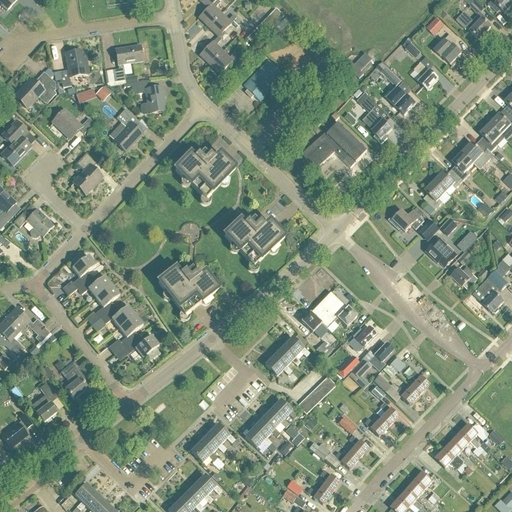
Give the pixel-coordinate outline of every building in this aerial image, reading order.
[(0,0),(0,8),(1,8),(7,13),(18,1),(16,0),(0,0)] [(198,0),(197,2),(207,11),(216,1),(217,2),(218,0),(198,0)] [(511,0),(495,0),(489,7),(497,14),(500,12),(504,16),(511,7),(511,0)] [(216,1),(207,11),(198,20),(207,30),(221,16),(214,10),(220,4),(217,2),(216,1)] [(456,22),(465,31),(466,30),(470,33),(469,34),(478,42),(491,29),(484,22),(485,20),(480,15),(484,11),(475,3),(469,9),(478,17),(473,23),(464,14),(456,22)] [(283,18),(275,11),(247,40),(254,48),(283,18)] [(221,16),(207,30),(217,39),(218,39),(231,25),(230,25),(231,25),(234,22),(235,20),(232,17),(227,22),(221,16)] [(434,38),(444,27),(436,20),(426,30),(434,38)] [(234,22),(231,25),(236,30),(239,26),(234,22)] [(457,44),(450,37),(434,53),(441,59),(452,69),(457,64),(455,62),(461,56),(453,48),(457,44)] [(217,39),(199,58),(208,67),(222,53),(215,47),(220,42),(218,39),(217,39)] [(421,55),(411,45),(405,51),(415,61),(421,55)] [(139,48),(115,52),(117,68),(118,68),(118,71),(106,73),(108,85),(125,82),(122,67),(142,64),(139,48)] [(80,53),(64,55),(67,73),(59,74),(62,90),(70,88),(69,80),(88,77),(85,60),(82,61),(80,53)] [(222,53),(208,67),(218,77),(237,58),(233,54),(228,60),(222,53)] [(361,74),(372,62),(366,55),(354,67),(349,63),(345,67),(359,81),(363,76),(361,74)] [(184,63),(200,76),(205,70),(190,56),(184,63)] [(374,73),(381,67),(376,62),(369,68),(374,73)] [(267,64),(261,70),(243,88),(259,104),(283,79),(267,64)] [(427,93),(438,82),(429,73),(429,74),(420,66),(413,73),(422,81),(418,85),(427,93)] [(401,84),(384,68),(372,80),(376,84),(383,77),(386,80),(396,89),(401,84)] [(30,82),(15,99),(27,110),(37,99),(45,107),(55,96),(53,94),(55,92),(54,85),(50,81),(54,77),(48,71),(44,75),(43,75),(33,85),(30,82)] [(149,83),(136,85),(123,87),(123,90),(131,89),(132,97),(145,95),(147,106),(143,107),(141,108),(140,109),(140,110),(141,114),(141,116),(143,117),(165,114),(161,89),(151,91),(149,83)] [(346,88),(341,84),(334,91),(338,96),(346,88)] [(103,89),(98,94),(105,102),(110,96),(103,89)] [(404,118),(415,107),(406,98),(406,99),(397,90),(387,101),(404,118)] [(79,106),(87,103),(84,94),(75,97),(79,106)] [(366,95),(357,104),(369,116),(373,119),(366,126),(373,133),(372,134),(376,137),(374,139),(375,141),(375,140),(381,146),(387,139),(388,140),(388,139),(386,137),(391,131),(392,131),(383,123),(379,118),(384,113),(366,95)] [(511,96),(504,104),(507,108),(503,112),(511,120),(511,96)] [(113,142),(112,143),(125,155),(142,136),(141,135),(145,131),(138,125),(137,123),(125,112),(116,121),(125,130),(113,142)] [(489,126),(504,141),(506,143),(511,136),(511,120),(503,112),(499,116),(489,126)] [(64,114),(53,125),(69,141),(78,132),(83,136),(93,126),(88,121),(80,129),(64,114)] [(331,119),(336,123),(340,118),(336,114),(331,119)] [(318,119),(313,125),(318,129),(323,123),(318,119)] [(324,129),(329,133),(337,125),(332,120),(324,129)] [(2,137),(7,142),(11,146),(0,157),(13,168),(31,150),(29,148),(35,142),(15,124),(2,137)] [(55,151),(62,145),(42,124),(36,130),(55,151)] [(326,135),(321,140),(302,157),(316,172),(335,155),(350,170),(355,165),(356,165),(367,154),(338,126),(328,137),(326,135)] [(504,141),(489,126),(480,136),(483,139),(479,144),(490,155),(491,154),(504,141)] [(490,155),(479,144),(475,148),(471,145),(462,155),(473,166),(480,172),(494,158),(491,154),(490,155)] [(455,168),(451,172),(462,184),(470,176),(467,173),(473,166),(462,155),(452,165),(455,168)] [(85,197),(101,180),(91,171),(96,166),(86,156),(75,167),(83,174),(73,185),(85,197)] [(189,157),(174,173),(205,202),(234,172),(219,156),(213,162),(209,157),(203,163),(197,157),(193,161),(189,157)] [(500,156),(496,160),(500,164),(504,160),(500,156)] [(462,184),(451,172),(447,177),(443,174),(434,184),(445,195),(452,188),(455,191),(462,184)] [(511,174),(503,183),(511,192),(511,191),(511,174)] [(496,177),(489,183),(497,191),(504,185),(496,177)] [(13,180),(9,183),(17,191),(21,188),(13,180)] [(434,184),(424,194),(427,197),(423,201),(435,213),(442,205),(439,202),(445,195),(434,184)] [(16,205),(0,190),(0,232),(19,212),(14,207),(16,205)] [(505,200),(500,196),(495,202),(500,206),(505,200)] [(487,219),(492,214),(487,209),(482,215),(487,219)] [(54,228),(36,212),(27,221),(22,216),(13,225),(19,230),(25,224),(32,231),(30,234),(30,236),(31,239),(32,240),(35,241),(37,240),(39,238),(42,240),(54,228)] [(395,215),(388,222),(399,233),(401,230),(405,234),(411,228),(415,232),(421,226),(424,224),(413,213),(408,219),(402,213),(397,218),(395,215)] [(239,223),(223,238),(253,269),(284,240),(269,224),(263,229),(259,224),(253,230),(247,223),(243,227),(239,223)] [(431,223),(420,235),(428,243),(439,232),(431,223)] [(448,223),(440,232),(445,237),(454,229),(448,223)] [(443,237),(425,255),(437,266),(439,264),(444,270),(457,257),(445,246),(449,243),(443,237)] [(0,252),(0,247),(5,251),(6,251),(9,246),(0,239),(0,256),(2,255),(0,252)] [(502,248),(497,243),(492,247),(497,253),(502,248)] [(458,263),(463,268),(472,260),(466,254),(458,263)] [(81,256),(71,264),(74,268),(71,271),(78,280),(72,286),(76,291),(91,280),(87,275),(95,268),(87,258),(84,261),(81,256)] [(511,267),(511,268),(511,267),(509,269),(503,263),(498,269),(506,277),(511,272),(511,267)] [(450,278),(462,290),(467,284),(471,288),(477,282),(473,278),(473,277),(472,276),(473,275),(467,269),(462,274),(458,270),(450,278)] [(477,279),(482,283),(489,276),(484,271),(477,279)] [(64,289),(73,284),(67,272),(58,277),(64,289)] [(175,272),(157,285),(184,319),(217,292),(204,275),(199,279),(196,274),(189,279),(184,273),(179,277),(175,272)] [(496,273),(488,281),(498,290),(500,293),(508,285),(496,273)] [(91,280),(76,291),(81,297),(88,292),(95,301),(111,288),(103,279),(95,285),(91,280)] [(498,290),(488,281),(479,291),(489,300),(482,307),(492,316),(504,304),(494,294),(498,290)] [(111,288),(95,301),(102,310),(95,316),(100,321),(115,310),(110,304),(119,298),(111,288)] [(330,294),(310,315),(318,324),(326,316),(330,320),(333,324),(336,321),(346,310),(330,294)] [(115,310),(100,321),(104,327),(111,322),(118,331),(134,318),(127,309),(119,315),(115,310)] [(336,321),(333,324),(337,327),(340,324),(346,330),(356,318),(347,309),(346,310),(336,321)] [(29,324),(16,310),(5,321),(19,334),(26,327),(29,330),(37,338),(34,341),(40,346),(49,336),(44,331),(45,330),(36,322),(32,326),(29,324)] [(318,324),(310,315),(309,315),(300,324),(311,335),(320,326),(322,328),(330,320),(326,316),(318,324)] [(89,328),(95,323),(90,318),(84,323),(89,328)] [(116,357),(123,351),(138,340),(134,334),(142,328),(134,318),(118,331),(125,340),(119,345),(116,342),(109,348),(116,357)] [(333,324),(330,320),(322,328),(326,332),(333,324)] [(19,334),(5,321),(0,326),(0,335),(9,344),(12,347),(7,351),(16,360),(24,352),(13,341),(19,334)] [(284,333),(295,343),(306,330),(295,321),(284,333)] [(79,337),(88,332),(84,325),(75,330),(79,337)] [(97,325),(92,328),(96,337),(101,335),(97,325)] [(362,351),(375,338),(376,337),(375,336),(376,335),(373,332),(371,333),(368,329),(362,335),(359,331),(350,340),(352,342),(348,346),(356,354),(358,354),(362,351),(363,351),(362,351)] [(303,343),(311,335),(307,331),(299,339),(303,343)] [(138,340),(123,351),(128,357),(134,352),(142,361),(145,359),(149,363),(159,356),(155,351),(158,348),(150,338),(142,345),(138,340)] [(303,351),(291,340),(282,349),(294,360),(295,360),(300,354),(306,360),(309,356),(303,350),(303,351)] [(324,344),(314,353),(322,362),(332,352),(324,344)] [(392,353),(385,346),(366,366),(362,362),(350,374),(358,382),(372,368),(378,374),(385,367),(381,364),(392,353)] [(282,349),(273,358),(285,370),(286,369),(291,363),(297,369),(300,365),(295,360),(294,360),(282,349)] [(0,358),(0,369),(3,373),(11,365),(3,356),(0,358)] [(316,356),(311,360),(316,365),(320,361),(316,356)] [(285,370),(273,358),(264,368),(275,379),(282,372),(296,386),(299,382),(286,369),(285,370)] [(343,381),(358,364),(352,358),(336,374),(343,381)] [(390,367),(399,375),(406,368),(397,359),(390,367)] [(66,371),(60,363),(55,368),(70,387),(64,392),(73,402),(87,391),(81,384),(88,378),(81,368),(78,370),(73,365),(73,366),(70,362),(63,367),(66,371)] [(46,382),(53,377),(47,368),(40,374),(46,382)] [(418,398),(428,388),(413,374),(410,371),(404,377),(407,380),(409,378),(415,384),(410,390),(418,398)] [(394,394),(395,393),(390,388),(379,377),(378,378),(376,377),(371,382),(395,405),(400,400),(394,394)] [(323,384),(331,392),(335,388),(327,379),(323,384)] [(323,384),(319,388),(327,396),(331,392),(323,384)] [(43,425),(56,415),(49,407),(56,401),(45,387),(39,392),(44,399),(31,409),(43,425)] [(327,396),(319,388),(315,392),(322,400),(327,396)] [(385,397),(376,389),(371,394),(379,403),(385,397)] [(397,391),(395,393),(394,394),(400,400),(409,408),(418,398),(410,390),(404,395),(398,390),(397,391)] [(322,400),(315,392),(310,396),(318,404),(322,400)] [(7,393),(0,394),(0,395),(3,404),(10,402),(7,393)] [(310,396),(306,400),(314,408),(318,404),(310,396)] [(306,400),(302,404),(310,412),(314,408),(306,400)] [(290,413),(279,403),(271,411),(282,423),(283,422),(288,416),(293,421),(297,418),(291,412),(290,413)] [(310,412),(302,404),(298,408),(305,416),(310,412)] [(388,429),(397,419),(383,406),(379,410),(385,416),(380,422),(388,429)] [(282,423),(271,411),(262,421),(273,432),(274,431),(279,425),(285,431),(288,427),(283,422),(282,423)] [(358,429),(343,416),(342,417),(341,415),(339,417),(343,420),(338,426),(351,437),(358,429)] [(10,451),(27,438),(23,433),(31,427),(23,416),(18,421),(20,424),(1,439),(10,451)] [(273,432),(262,421),(253,430),(264,441),(265,440),(271,435),(276,440),(279,436),(274,431),(273,432)] [(311,433),(317,426),(310,421),(305,427),(311,433)] [(388,429),(380,422),(374,427),(368,422),(364,426),(378,440),(388,429)] [(472,430),(468,427),(460,435),(481,456),(485,453),(480,448),(481,447),(474,440),(477,437),(482,443),(488,437),(477,425),(472,430)] [(217,427),(208,436),(220,447),(221,446),(226,441),(231,446),(234,449),(239,444),(236,441),(235,442),(229,437),(228,438),(217,427)] [(253,430),(244,440),(255,451),(262,444),(270,452),(274,448),(265,440),(264,441),(253,430)] [(504,443),(494,433),(488,438),(499,449),(504,443)] [(296,449),(304,440),(298,435),(291,444),(296,449)] [(460,435),(451,444),(461,453),(466,448),(481,462),(484,459),(481,456),(460,435)] [(208,436),(199,445),(211,456),(212,455),(217,450),(223,456),(227,452),(221,446),(220,447),(208,436)] [(358,462),(367,451),(352,438),(348,443),(354,448),(349,455),(358,462)] [(451,444),(443,453),(453,462),(464,474),(467,476),(471,472),(468,470),(463,465),(464,464),(457,457),(461,453),(451,444)] [(199,445),(190,455),(201,466),(208,459),(213,464),(214,464),(213,465),(219,471),(223,467),(212,455),(211,456),(199,445)] [(302,445),(294,454),(307,466),(315,457),(302,445)] [(309,451),(323,462),(330,454),(321,446),(318,449),(313,445),(309,451)] [(453,462),(443,453),(435,462),(444,471),(449,465),(461,477),(464,474),(453,462)] [(358,462),(349,455),(344,461),(338,455),(334,460),(349,473),(358,462)] [(510,473),(511,470),(511,463),(506,458),(501,464),(510,473)] [(495,472),(498,466),(489,461),(486,466),(495,472)] [(319,463),(315,467),(322,472),(325,467),(319,463)] [(330,496),(339,485),(323,473),(319,478),(326,483),(321,489),(330,496)] [(215,474),(211,478),(216,483),(220,480),(215,474)] [(422,474),(414,483),(424,492),(432,483),(422,474)] [(204,478),(195,487),(206,498),(207,497),(212,492),(217,497),(221,493),(215,488),(215,489),(204,478)] [(249,481),(245,485),(249,490),(254,485),(249,481)] [(414,483),(406,492),(416,501),(424,492),(414,483)] [(302,491),(291,484),(287,490),(297,498),(302,491)] [(76,510),(74,511),(80,511),(84,508),(83,507),(95,495),(85,486),(74,498),(81,504),(76,510)] [(195,487),(186,495),(197,507),(198,506),(203,501),(208,506),(212,502),(207,497),(206,498),(195,487)] [(330,496),(321,489),(317,496),(310,491),(306,496),(322,507),(330,496)] [(416,501),(406,492),(398,502),(408,511),(412,506),(413,505),(416,501)] [(296,499),(286,493),(282,499),(292,506),(296,499)] [(96,511),(104,504),(95,495),(83,507),(84,508),(88,511),(96,511)] [(197,507),(186,495),(177,504),(184,511),(191,511),(194,510),(196,511),(202,511),(203,511),(198,506),(197,507)] [(434,495),(431,499),(436,503),(440,500),(434,495)] [(502,504),(509,511),(511,511),(511,496),(511,495),(502,504)] [(273,511),(278,507),(270,498),(265,502),(273,511)] [(409,511),(408,511),(398,502),(390,511),(391,511),(409,511)]
